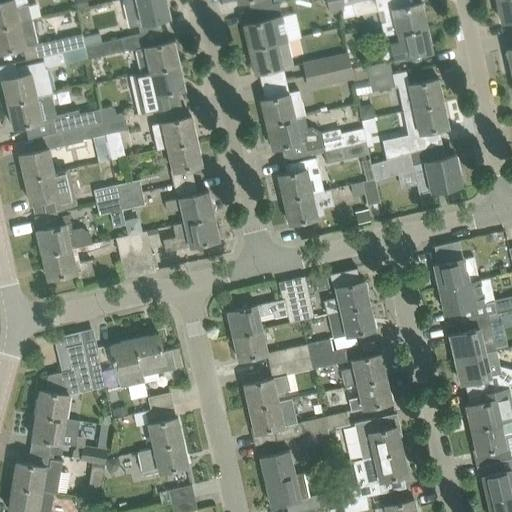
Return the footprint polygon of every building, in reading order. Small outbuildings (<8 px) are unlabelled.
[(4,0),(0,1),(0,26),(32,19),(28,3),(16,6),(15,0),(4,0)] [(86,0),(74,0),(77,9),(88,6),(86,0)] [(165,0),(123,0),(129,25),(139,23),(141,33),(161,28),(159,19),(169,16),(165,0)] [(328,0),(331,13),(343,11),(344,4),(344,0),(328,0)] [(344,11),(343,18),(379,10),(376,0),(363,0),(344,4),(343,11),(344,11)] [(511,0),(497,0),(502,21),(511,18),(511,0)] [(244,24),(250,48),(288,39),(279,2),(271,3),(251,8),(254,22),(244,24)] [(422,2),(378,12),(384,35),(389,34),(427,26),(422,2)] [(32,19),(0,26),(0,51),(38,43),(32,19)] [(427,26),(389,34),(394,59),(432,50),(427,26)] [(82,33),(43,42),(46,54),(62,50),(62,51),(85,46),(82,36),(82,33)] [(100,33),(82,36),(85,46),(102,42),(100,33)] [(102,42),(85,46),(87,57),(124,49),(140,45),(138,34),(102,42)] [(288,39),(250,48),(255,72),(265,70),(268,84),(286,79),(283,65),(293,63),(288,39)] [(130,74),(130,75),(150,71),(180,64),(174,40),(145,47),(136,49),(141,72),(130,74)] [(85,46),(62,51),(65,62),(87,57),(85,46)] [(347,50),(302,61),(305,75),(351,65),(347,50)] [(2,79),(8,103),(37,96),(51,93),(53,93),(47,60),(17,66),(19,75),(2,79)] [(390,61),(353,69),(356,81),(370,78),(393,73),(390,61)] [(150,71),(130,75),(135,99),(141,98),(144,110),(157,108),(157,109),(178,104),(175,90),(185,88),(180,64),(150,71)] [(351,65),(305,75),(308,86),(354,77),(351,65)] [(370,78),(356,81),(356,82),(370,79),(373,90),(396,85),(393,73),(370,78)] [(438,78),(398,86),(403,111),(443,102),(438,78)] [(261,99),(267,123),(305,115),(299,91),(289,94),(289,93),(261,99)] [(37,96),(8,103),(13,127),(59,117),(79,112),(79,109),(56,114),(51,93),(37,96)] [(443,102),(403,111),(408,134),(449,126),(443,102)] [(108,105),(99,107),(102,121),(125,116),(124,110),(116,112),(115,107),(109,103),(108,105)] [(369,104),(360,106),(363,118),(375,115),(373,106),(369,104)] [(62,130),(42,134),(42,135),(102,121),(99,107),(79,112),(59,117),(62,130)] [(160,122),(153,124),(158,148),(168,146),(197,139),(191,115),(181,118),(160,122)] [(305,115),(267,123),(272,148),(283,145),(286,158),(310,153),(324,150),(326,149),(322,132),(312,125),(308,126),(305,115)] [(125,116),(102,121),(104,132),(127,127),(125,116)] [(102,121),(42,135),(46,148),(49,147),(66,144),(83,140),(82,137),(104,132),(102,121)] [(340,133),(343,146),(366,141),(363,128),(340,133)] [(197,139),(168,146),(173,170),(190,166),(202,163),(197,139)] [(326,149),(324,150),(327,162),(369,152),(366,141),(343,146),(326,149)] [(442,143),(410,150),(415,173),(419,193),(461,184),(455,155),(445,157),(442,143)] [(107,144),(96,147),(99,161),(110,159),(107,144)] [(25,177),(25,178),(54,172),(54,171),(49,147),(46,148),(20,154),(22,163),(19,164),(23,178),(25,177)] [(279,175),(284,199),(312,192),(307,169),(313,167),(310,153),(286,158),(289,172),(279,175)] [(54,172),(25,178),(30,202),(44,199),(46,208),(71,203),(63,169),(54,171),(54,172)] [(139,178),(116,183),(119,196),(142,191),(139,178)] [(365,191),(368,204),(381,202),(375,178),(362,181),(351,183),(353,194),(365,191)] [(116,183),(93,188),(97,202),(119,196),(116,183)] [(312,192),(284,199),(290,223),(322,215),(320,207),(333,204),(329,188),(312,192)] [(142,191),(119,196),(122,209),(145,204),(142,191)] [(177,198),(165,200),(168,212),(183,209),(186,221),(214,214),(209,191),(197,193),(180,197),(177,198)] [(119,196),(97,202),(99,211),(99,214),(122,209),(119,196)] [(368,209),(355,212),(358,223),(370,220),(368,209)] [(37,230),(42,254),(76,246),(78,246),(93,243),(91,232),(82,227),(74,229),(71,213),(57,216),(59,225),(37,230)] [(176,236),(163,239),(166,251),(220,239),(214,214),(186,221),(173,224),(176,236)] [(313,220),(300,223),(303,237),(315,234),(313,220)] [(141,231),(128,234),(133,257),(146,254),(141,231)] [(116,237),(117,241),(121,260),(133,257),(128,234),(116,237)] [(437,242),(437,258),(463,257),(463,241),(437,242)] [(76,246),(42,254),(48,278),(77,271),(78,277),(94,274),(90,258),(80,261),(76,246)] [(434,264),(440,288),(480,278),(479,278),(474,255),(463,257),(434,264)] [(311,278),(314,290),(329,287),(327,275),(311,278)] [(480,278),(440,288),(445,312),(460,309),(463,320),(489,314),(497,313),(511,308),(511,294),(494,299),(489,276),(480,278)] [(370,304),(364,280),(336,286),(338,296),(311,302),(314,315),(314,316),(329,313),(342,310),(370,304)] [(309,293),(296,296),(301,318),(314,315),(311,302),(309,293)] [(228,311),(233,334),(262,328),(259,315),(273,311),(275,316),(288,313),(290,321),(301,318),(296,296),(285,299),(284,298),(228,311)] [(342,310),(329,313),(334,337),(347,334),(375,328),(370,304),(342,310)] [(456,358),(496,348),(489,314),(463,320),(465,331),(450,334),(456,358)] [(262,328),(233,334),(238,359),(268,352),(262,328)] [(159,332),(134,338),(141,367),(143,375),(176,368),(183,367),(178,347),(163,350),(159,332)] [(134,338),(111,343),(120,385),(129,383),(132,398),(147,395),(143,375),(141,367),(134,338)] [(330,338),(306,343),(309,356),(333,350),(330,338)] [(40,389),(36,413),(66,418),(66,417),(69,394),(93,388),(85,354),(83,342),(66,346),(69,358),(71,369),(48,374),(46,390),(40,389)] [(306,343),(272,351),(275,364),(288,361),(309,356),(306,343)] [(346,347),(333,350),(309,356),(312,368),(349,359),(346,347)] [(496,348),(456,358),(461,382),(502,373),(496,348)] [(97,351),(85,354),(93,388),(105,385),(97,351)] [(353,359),(354,366),(341,368),(345,385),(358,382),(358,383),(386,376),(381,353),(353,359)] [(309,356),(288,361),(290,373),(312,368),(309,356)] [(244,383),(249,407),(292,398),(292,397),(278,400),(276,391),(290,388),(287,374),(244,383)] [(361,395),(349,398),(352,410),(391,401),(386,376),(358,383),(361,395)] [(466,405),(472,429),(510,420),(510,419),(511,418),(511,404),(508,388),(481,394),(482,401),(466,405)] [(148,397),(151,409),(174,404),(171,391),(148,397)] [(292,398),(249,407),(255,431),(273,427),(276,440),(304,434),(326,428),(323,416),(300,421),(300,420),(297,421),(292,398)] [(174,404),(151,409),(145,411),(154,446),(183,440),(178,416),(177,416),(174,404)] [(126,406),(111,409),(112,416),(127,413),(126,406)] [(347,411),(323,416),(326,428),(327,428),(349,423),(347,411)] [(66,418),(36,413),(32,438),(62,442),(76,444),(80,419),(66,417),(66,418)] [(375,417),(354,422),(363,458),(402,449),(397,425),(378,430),(375,417)] [(511,426),(510,420),(472,429),(477,453),(506,446),(504,436),(511,434),(511,426)] [(327,428),(326,428),(304,434),(306,444),(329,440),(327,428)] [(183,440),(154,446),(138,450),(143,473),(159,470),(159,471),(169,469),(189,464),(183,440)] [(50,452),(82,456),(82,458),(92,460),(105,461),(107,448),(84,445),(84,446),(51,441),(50,452)] [(16,461),(12,485),(54,491),(58,492),(63,460),(53,458),(54,453),(30,449),(28,463),(16,461)] [(368,481),(340,488),(343,501),(366,496),(382,492),(379,480),(408,473),(402,449),(363,458),(368,481)] [(260,456),(266,480),(295,473),(290,450),(260,456)] [(118,456),(106,459),(109,471),(116,470),(119,463),(118,456)] [(482,475),(488,499),(511,493),(511,456),(498,460),(500,471),(482,475)] [(105,461),(92,460),(89,485),(102,486),(105,461)] [(303,471),(295,473),(266,480),(271,504),(286,501),(288,511),(294,511),(314,508),(314,507),(343,501),(340,488),(317,493),(309,495),(303,471)] [(169,489),(172,501),(195,496),(192,484),(169,489)] [(49,511),(54,491),(12,485),(8,509),(25,511),(49,511)] [(511,511),(511,493),(488,499),(490,511),(511,511)] [(195,496),(172,501),(174,511),(182,511),(198,509),(195,496)] [(366,496),(343,501),(345,511),(346,511),(369,507),(366,496)] [(376,511),(420,511),(420,507),(416,508),(414,498),(386,505),(375,508),(376,511)]
